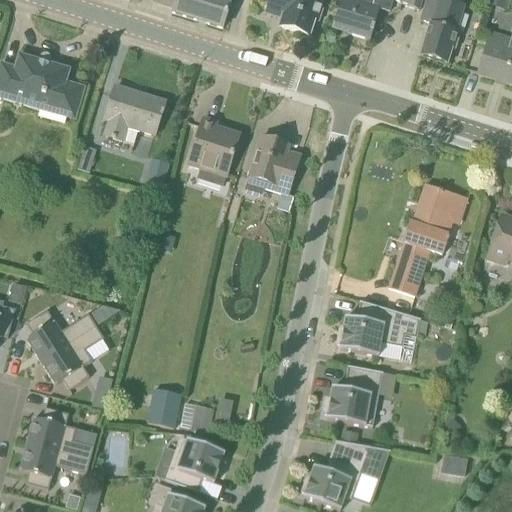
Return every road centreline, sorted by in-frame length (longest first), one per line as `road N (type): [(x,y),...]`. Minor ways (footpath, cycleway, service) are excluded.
road 1 (residential): [(251,511),(352,94)]
road 2 (tertiary): [(352,94),(52,0)]
road 3 (tertiary): [(511,145),(352,94)]
